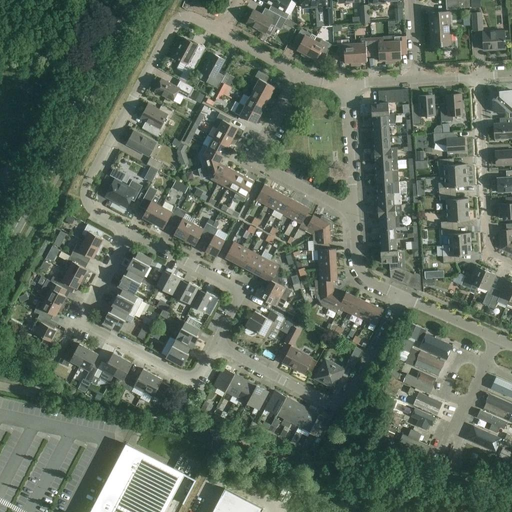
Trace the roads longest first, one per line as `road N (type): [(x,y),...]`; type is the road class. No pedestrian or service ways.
road 1 (residential): [(127,232),(93,214),(85,185),(174,23),(196,19),(221,33)]
road 2 (secondary): [(0,257),(137,0)]
road 3 (residential): [(213,344),(185,377),(77,324),(127,232)]
road 4 (residential): [(401,297),(337,408),(213,344)]
road 5 (residential): [(511,269),(488,253),(476,76)]
road 6 (residential): [(340,208),(257,158),(299,76)]
road 7 (residential): [(213,344),(232,309),(229,288),(127,232)]
